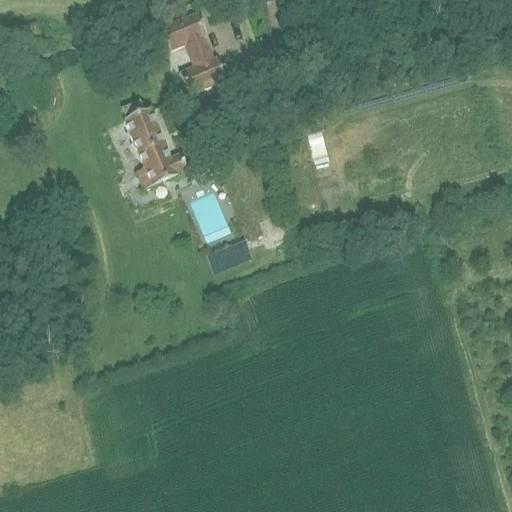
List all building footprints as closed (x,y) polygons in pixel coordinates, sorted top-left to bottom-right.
[(197,16),(160,32),(170,54),(184,48),(193,69),(179,75),(189,98),(223,84),(213,62),(203,40),(206,38),(197,16)] [(30,53),(25,32),(0,37),(0,41),(4,59),(30,53)] [(126,123),(143,116),(138,104),(121,111),(126,123)] [(149,114),(143,116),(126,123),(124,124),(143,172),(135,176),(142,193),(186,175),(178,157),(168,161),(149,114)] [(216,162),(245,245),(262,240),(256,224),(272,218),(247,149),(216,162)]
